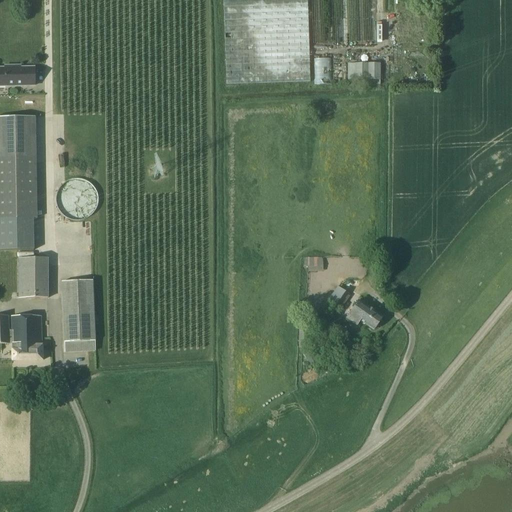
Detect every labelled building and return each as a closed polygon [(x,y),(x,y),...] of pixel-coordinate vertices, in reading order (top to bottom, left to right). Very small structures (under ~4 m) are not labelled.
[(223,0),(223,8),(226,85),(310,83),(307,5),(307,0),(223,0)] [(333,82),(332,58),(315,59),(316,82),(333,82)] [(355,86),(380,85),(380,81),(380,64),(355,64),(348,64),(347,86),(355,86)] [(0,88),(35,87),(35,67),(21,67),(21,66),(4,66),(4,68),(0,68),(0,88)] [(0,118),(0,247),(37,247),(35,118),(0,118)] [(90,215),(91,180),(60,180),(59,214),(90,215)] [(323,258),(304,258),(304,267),(323,268),(323,258)] [(18,259),(18,299),(48,300),(48,259),(18,259)] [(63,283),(65,353),(95,353),(93,282),(63,283)] [(337,287),(327,301),(338,309),(348,295),(337,287)] [(356,326),(360,321),(373,331),(382,317),(358,301),(346,319),(356,326)] [(0,344),(10,345),(9,317),(0,317),(0,344)] [(12,351),(12,362),(42,362),(41,317),(11,317),(12,332),(10,332),(10,345),(12,345),(12,351)] [(298,349),(308,349),(309,330),(299,330),(298,349)] [(301,354),(310,365),(317,360),(308,349),(301,354)]
